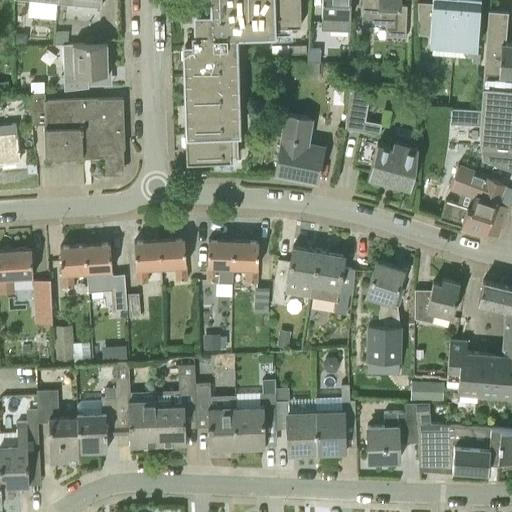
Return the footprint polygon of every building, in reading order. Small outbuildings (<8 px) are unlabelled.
[(238,34),(272,34),(292,33),(292,24),(301,24),(300,0),(212,0),(213,14),(204,14),(204,22),(196,22),(197,31),(191,31),(191,44),(185,44),(185,47),(192,46),(192,56),(185,56),(186,75),(192,75),(193,85),(186,85),(187,104),(193,104),(194,113),(185,114),(185,132),(194,132),(194,142),(185,142),(186,161),(231,159),(231,154),(238,153),(238,132),(240,132),(238,34)] [(350,0),(322,0),(321,29),(349,30),(349,29),(350,0)] [(406,23),(406,4),(401,4),(400,0),(362,0),(361,22),(385,23),(385,36),(406,36),(406,23)] [(429,43),(453,45),(456,0),(432,0),(432,2),(418,1),(418,34),(430,35),(429,43)] [(480,0),(456,0),(453,45),(477,47),(480,0)] [(482,93),(481,110),(480,124),(479,134),(482,158),(511,168),(511,42),(506,42),(508,10),(488,9),(486,41),(482,93)] [(63,43),(68,43),(68,30),(54,30),(54,43),(63,43)] [(26,33),(16,32),(15,43),(25,44),(26,33)] [(88,73),(108,72),(108,41),(68,43),(63,43),(64,89),(89,85),(88,73)] [(289,45),(289,53),(306,53),(306,45),(289,45)] [(307,61),(320,61),(320,49),(307,48),(307,61)] [(418,75),(430,75),(431,62),(419,62),(418,75)] [(348,65),(348,78),(362,79),(362,65),(348,65)] [(8,81),(0,81),(0,93),(9,93),(8,81)] [(31,92),(44,92),(44,81),(31,81),(31,92)] [(369,91),(347,87),(345,126),(379,133),(381,122),(365,119),(369,91)] [(31,93),(32,123),(44,123),(45,156),(83,154),(83,153),(112,152),(112,147),(125,147),(123,96),(45,99),(45,92),(31,93)] [(450,122),(480,124),(481,110),(451,108),(450,122)] [(274,171),(318,180),(323,143),(309,141),(313,117),(285,112),(274,171)] [(0,161),(19,160),(16,123),(0,124),(0,161)] [(378,141),(375,154),(368,174),(410,186),(417,146),(393,140),(392,145),(378,141)] [(449,188),(471,197),(468,206),(445,198),(439,217),(497,235),(506,212),(508,207),(497,203),(505,181),(458,163),(451,184),(449,188)] [(151,257),(152,263),(153,266),(158,273),(164,277),(172,279),(180,278),(187,275),(193,269),(196,262),(196,254),(194,246),(189,240),(182,236),(174,234),(166,235),(159,239),(155,244),(152,250),(151,257)] [(217,266),(232,267),(233,239),(208,238),(205,278),(216,279),(217,266)] [(146,266),(153,266),(152,263),(151,257),(152,250),(155,244),(159,239),(134,240),(136,282),(147,281),(146,266)] [(233,239),(232,267),(245,268),(244,281),(254,281),(258,240),(233,239)] [(85,243),(87,267),(101,267),(101,282),(112,281),(110,242),(85,243)] [(85,243),(60,245),(61,284),(73,284),(73,268),(87,267),(85,243)] [(278,258),(274,277),(274,280),(275,280),(272,301),(283,302),(285,291),(310,295),(318,250),(292,245),(290,262),(278,260),(279,258),(278,258)] [(31,247),(0,248),(0,292),(13,293),(12,275),(32,274),(31,247)] [(354,278),(353,278),(354,268),(342,266),(344,254),(318,250),(310,295),(337,300),(335,311),(345,313),(348,293),(352,294),(354,278)] [(378,298),(380,324),(367,325),(366,377),(398,377),(400,324),(397,303),(401,288),(397,286),(403,268),(376,259),(366,295),(378,298)] [(434,310),(452,315),(457,297),(456,297),(459,281),(442,277),(441,282),(433,280),(430,290),(426,289),(416,289),(416,288),(414,288),(415,315),(432,319),(434,310)] [(52,330),(52,322),(50,278),(33,279),(35,323),(36,323),(36,331),(52,330)] [(459,379),(458,390),(511,393),(511,286),(482,279),(482,280),(483,280),(478,300),(505,306),(504,307),(506,307),(501,358),(495,358),(495,352),(466,350),(467,339),(450,338),(447,378),(459,379)] [(255,286),(254,312),(267,313),(268,287),(255,286)] [(129,317),(140,316),(139,292),(128,292),(129,317)] [(286,346),(289,330),(280,328),(277,344),(286,346)] [(73,362),(72,342),(71,329),(54,330),(56,362),(73,362)] [(220,348),(219,333),(203,334),(204,348),(220,348)] [(91,341),(72,342),(73,362),(92,361),(91,341)] [(115,358),(127,357),(126,345),(114,345),(115,358)] [(116,360),(118,393),(131,392),(129,359),(116,360)] [(158,399),(156,399),(158,443),(186,442),(185,405),(196,405),(195,382),(194,382),(194,363),(177,363),(178,390),(171,390),(171,404),(158,405),(158,399)] [(237,446),(265,445),(265,421),(276,420),(276,389),(275,389),(275,378),(262,378),(262,393),(261,405),(236,406),(237,446)] [(442,399),(442,381),(411,381),(411,398),(442,399)] [(235,393),(209,394),(209,382),(195,382),(196,405),(196,413),(208,412),(209,447),(237,446),(236,406),(235,393)] [(315,414),(316,450),(344,449),(344,425),(355,424),(354,399),(349,399),(348,383),(341,383),(342,413),(315,414)] [(289,424),(289,451),(316,450),(315,414),(290,415),(290,402),(288,402),(288,389),(276,389),(276,420),(277,424),(289,424)] [(79,458),(79,449),(78,415),(58,415),(57,399),(51,399),(51,390),(37,390),(37,406),(37,411),(38,411),(50,411),(51,459),(79,458)] [(77,404),(78,415),(79,449),(107,448),(107,425),(117,425),(116,397),(103,398),(82,399),(80,400),(78,401),(77,404)] [(129,444),(158,443),(156,399),(129,401),(129,444)] [(417,437),(419,465),(488,470),(489,458),(511,459),(511,427),(491,425),(491,426),(433,422),(429,421),(428,401),(418,402),(418,410),(417,410),(417,437)] [(369,425),(368,459),(399,458),(401,437),(417,437),(417,410),(385,410),(385,424),(369,425)] [(40,475),(39,449),(28,449),(27,420),(16,421),(16,431),(0,431),(0,456),(1,492),(19,491),(18,483),(28,482),(29,476),(40,475)]
